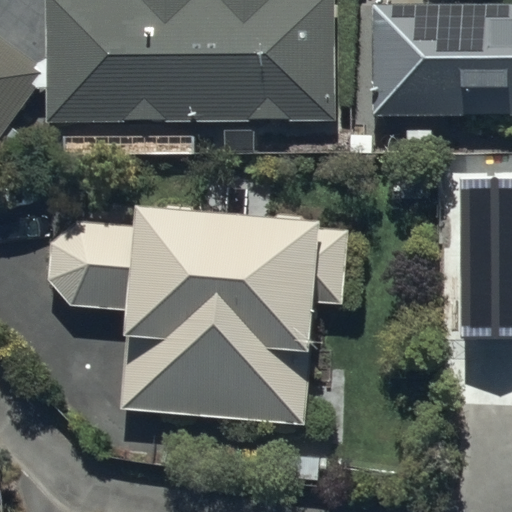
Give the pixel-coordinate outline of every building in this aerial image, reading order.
[(339,0),(49,0),(50,115),(340,114),(339,0)] [(511,0),(376,0),(377,108),(511,106),(511,0)] [(47,62),(0,26),(0,144),(10,152),(25,131),(11,120),(39,82),(35,79),(47,62)] [(511,182),(463,182),(464,340),(511,340),(511,182)] [(57,273),(81,297),(137,301),(129,401),(314,415),(323,298),(347,300),(353,227),(332,225),(334,206),(149,192),(147,217),(81,212),(59,234),(57,273)]
